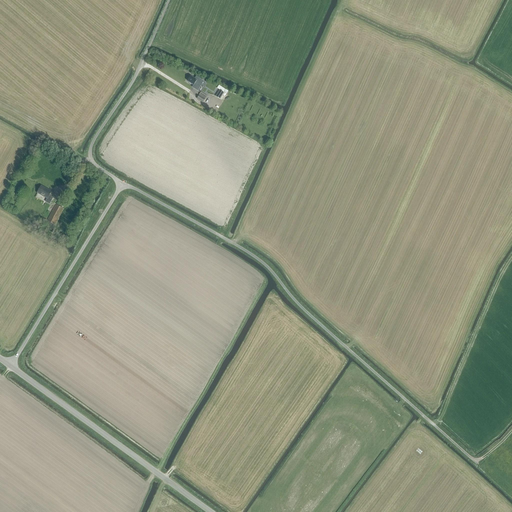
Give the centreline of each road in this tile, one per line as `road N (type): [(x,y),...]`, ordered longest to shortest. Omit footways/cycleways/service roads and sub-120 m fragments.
road 1 (unclassified): [(476,463),(289,297),(249,251),(123,184)]
road 2 (unclassified): [(209,511),(11,366)]
road 3 (unclassified): [(123,184),(86,157),(141,66),(169,0)]
road 4 (unclassified): [(11,366),(123,184)]
